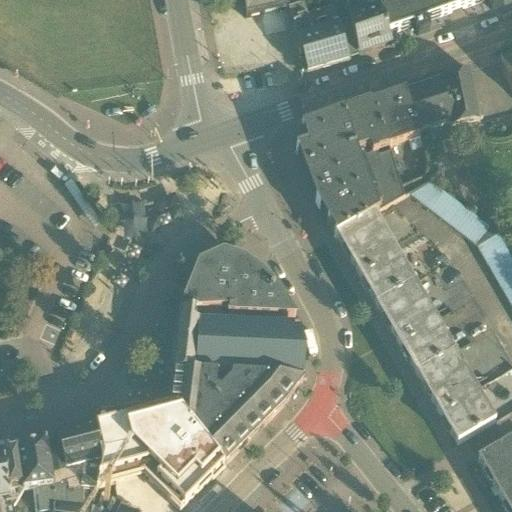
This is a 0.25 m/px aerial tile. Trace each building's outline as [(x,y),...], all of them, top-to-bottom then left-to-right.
[(242,0),(245,21),(281,14),(277,0),(242,0)] [(357,57),(341,0),(326,0),(330,12),(307,19),(302,7),(288,13),(307,75),(357,57)] [(341,0),(357,57),(390,46),(387,37),(376,0),(341,0)] [(376,0),(387,37),(456,12),(451,0),(376,0)] [(451,0),(456,12),(491,0),(451,0)] [(138,106),(167,104),(160,22),(91,27),(77,64),(80,65),(112,63),(103,86),(103,85),(96,106),(96,111),(131,123),(138,106)] [(511,58),(498,63),(511,89),(511,58)] [(441,84),(455,131),(479,126),(468,76),(441,84)] [(441,84),(403,96),(423,151),(432,148),(431,145),(452,137),(450,132),(455,131),(441,84)] [(410,154),(423,151),(403,96),(372,107),(388,151),(407,145),(410,154)] [(402,201),(388,151),(372,107),(342,118),(377,215),(402,201)] [(315,205),(334,241),(372,219),(377,215),(342,118),(306,133),(309,149),(297,153),(315,205)] [(70,184),(63,189),(93,234),(101,229),(70,184)] [(475,252),(490,232),(428,186),(407,199),(475,252)] [(412,287),(372,219),(334,241),(374,309),(412,287)] [(511,264),(511,263),(497,239),(475,252),(511,314),(511,264)] [(199,271),(180,317),(226,314),(226,321),(293,323),(276,297),(258,279),(242,267),(222,261),(199,271)] [(452,356),(412,287),(374,309),(414,378),(452,356)] [(297,333),(293,323),(226,321),(226,314),(180,317),(172,378),(301,384),(304,359),(297,333)] [(493,427),(452,356),(414,378),(455,449),(493,427)] [(222,469),(301,384),(172,378),(168,411),(222,469)] [(168,411),(127,421),(132,455),(173,446),(190,503),(222,469),(168,411)] [(126,499),(132,455),(127,421),(95,432),(103,468),(95,495),(126,499)] [(55,437),(56,443),(45,448),(48,460),(53,510),(82,511),(83,493),(95,495),(103,468),(95,432),(94,426),(55,437)] [(511,511),(511,442),(475,464),(504,511),(511,511)] [(45,448),(16,457),(21,495),(34,493),(37,511),(47,511),(53,510),(48,460),(45,448)] [(16,457),(2,460),(9,498),(21,495),(16,457)] [(2,460),(0,460),(0,511),(10,511),(9,508),(9,498),(2,460)]
